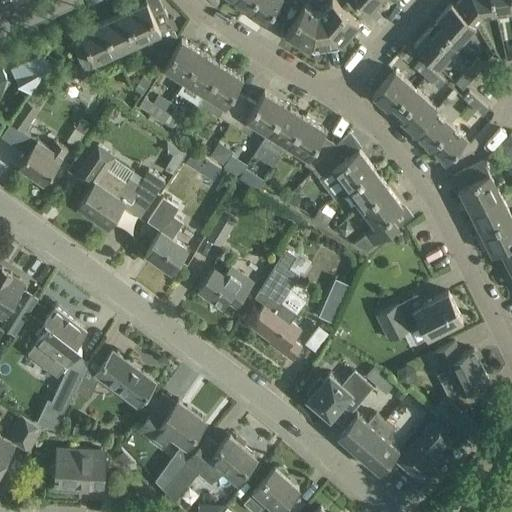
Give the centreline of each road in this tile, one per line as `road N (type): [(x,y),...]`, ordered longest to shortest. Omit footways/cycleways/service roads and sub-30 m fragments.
road 1 (unclassified): [(392,511),(262,398),(0,205)]
road 2 (unclassified): [(511,355),(434,202),(376,128),(339,103)]
road 3 (unclassified): [(339,103),(182,0)]
road 4 (residential): [(339,103),(421,0)]
